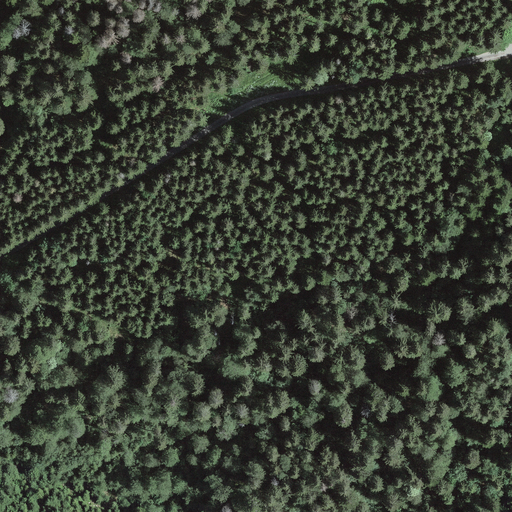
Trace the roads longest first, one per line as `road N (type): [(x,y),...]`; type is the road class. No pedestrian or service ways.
road 1 (track): [(0,257),(248,100),(511,49)]
road 2 (track): [(439,65),(282,52),(0,174)]
